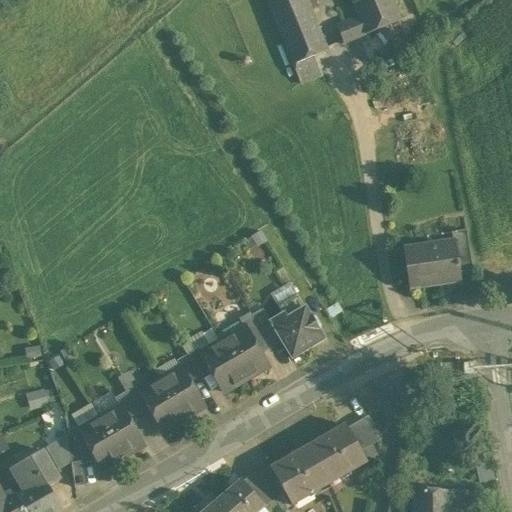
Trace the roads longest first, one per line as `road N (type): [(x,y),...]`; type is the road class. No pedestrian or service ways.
road 1 (residential): [(491,322),(427,333),(367,357),(109,511)]
road 2 (residential): [(511,460),(491,322)]
